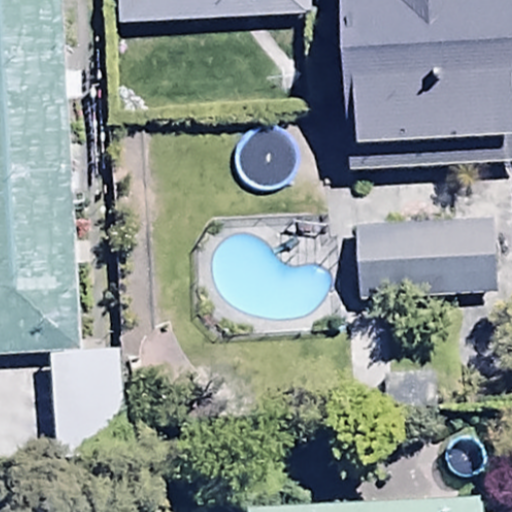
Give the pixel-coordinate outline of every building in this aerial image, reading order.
[(0,0),(0,358),(83,355),(65,0),(0,0)] [(511,0),(344,0),(353,121),(511,109),(511,0)] [(352,253),(488,250),(486,181),(350,185),(352,253)] [(511,478),(511,387),(499,388),(500,479),(511,478)] [(480,511),(480,500),(290,511),(480,511)]
